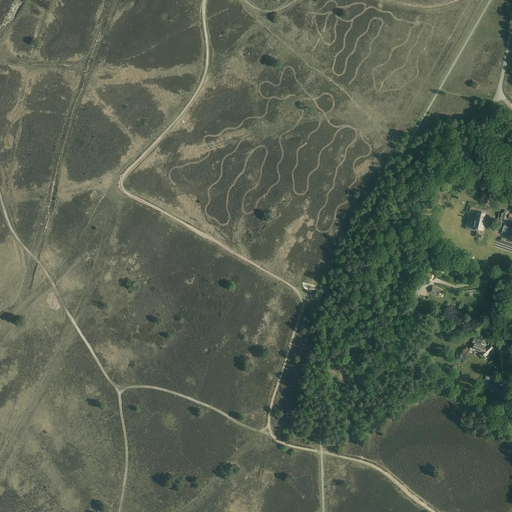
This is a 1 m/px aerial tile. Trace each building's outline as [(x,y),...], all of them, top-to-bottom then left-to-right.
[(485,222),(483,221),(485,214),(476,212),(475,215),(469,213),(465,229),(477,232),(478,229),(483,231),(485,222)] [(511,227),(504,225),(502,233),(511,236),(511,227)] [(445,261),(459,267),(461,261),(447,256),(445,261)] [(442,290),(436,287),(433,286),(430,293),(439,297),(442,290)] [(489,344),(488,344),(484,340),(482,339),(481,340),(474,337),(470,347),(472,348),(478,351),(482,352),(484,351),(488,355),(490,356),(494,352),(492,351),(494,349),(489,344)] [(502,392),(504,386),(503,386),(504,380),(495,377),(493,383),(494,384),(493,385),(487,383),(486,386),(497,390),(498,391),(499,391),(499,392),(500,392),(501,391),(502,392)]
